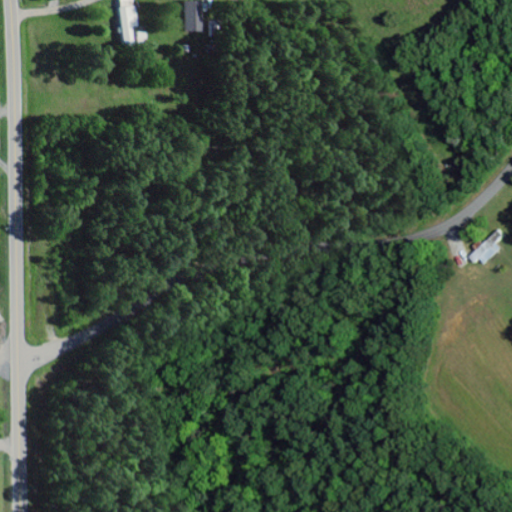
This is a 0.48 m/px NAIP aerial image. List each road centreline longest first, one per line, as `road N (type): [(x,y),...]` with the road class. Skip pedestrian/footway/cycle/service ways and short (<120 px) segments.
road 1 (residential): [(511,173),(477,208),(427,237),(198,272),(76,343),(17,366)]
road 2 (secondary): [(17,511),(11,0)]
